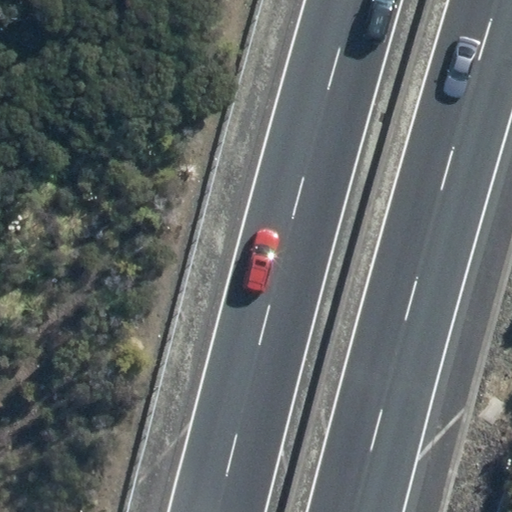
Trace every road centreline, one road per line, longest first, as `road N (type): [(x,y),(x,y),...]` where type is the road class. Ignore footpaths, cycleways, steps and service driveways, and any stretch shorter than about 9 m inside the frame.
road 1 (motorway): [(498,0),(358,511)]
road 2 (motorway): [(220,511),(354,0)]
